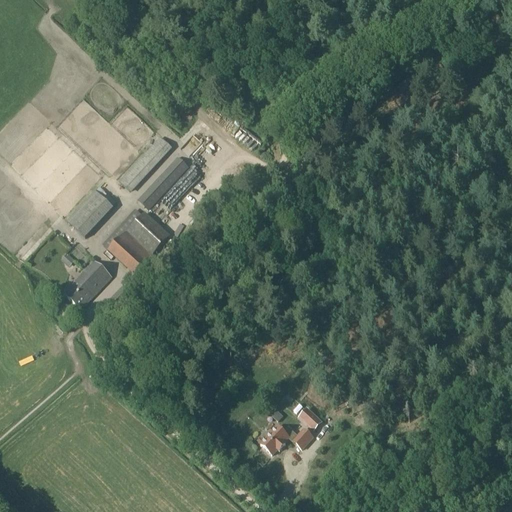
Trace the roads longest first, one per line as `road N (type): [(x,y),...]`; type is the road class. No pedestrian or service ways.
road 1 (track): [(463,0),(433,30),(355,69),(316,105),(286,143),(279,205),(265,232),(166,310),(150,341),(139,402),(260,511)]
road 2 (unknown): [(140,389),(96,343),(109,303),(196,226),(282,192)]
road 3 (track): [(130,0),(114,17),(286,174)]
